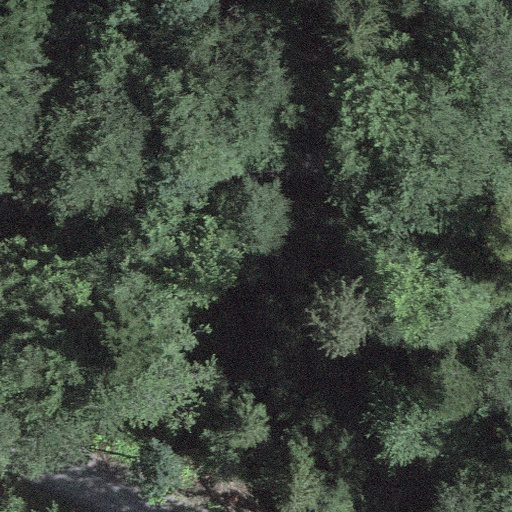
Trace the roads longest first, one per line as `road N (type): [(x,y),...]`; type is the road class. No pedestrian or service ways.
road 1 (track): [(511,231),(386,183),(204,150),(0,196)]
road 2 (track): [(0,428),(95,446),(194,511)]
